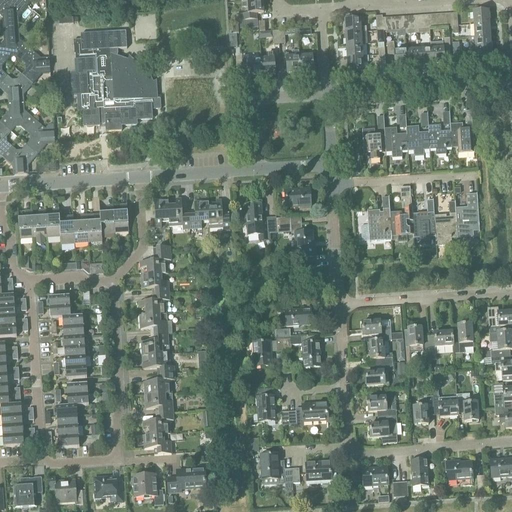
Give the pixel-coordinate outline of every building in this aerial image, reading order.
[(18,18),(28,7),(19,0),(13,0),(12,3),(7,3),(3,0),(0,0),(0,15),(3,18),(4,30),(19,29),(18,18)] [(263,2),(247,3),(242,3),(242,9),(248,8),(248,15),(243,15),(243,22),(245,22),(258,21),(257,14),(263,14),(263,13),(265,13),(265,7),(263,7),(263,2)] [(474,26),(489,25),(488,12),(473,13),(474,26)] [(451,27),(457,27),(456,14),(447,15),(448,27),(451,27)] [(353,17),(344,17),(345,22),(344,22),(344,23),(342,23),(342,29),(344,29),(345,34),(366,32),(366,28),(360,28),(360,21),(353,21),(353,17)] [(474,38),(490,37),(489,25),(474,26),(474,38)] [(21,61),(31,50),(20,40),(19,29),(4,30),(5,42),(0,46),(0,56),(6,62),(10,58),(16,57),(21,61)] [(346,46),(361,45),(367,45),(366,32),(345,34),(346,46)] [(76,74),(71,74),(71,81),(72,97),(77,97),(78,113),(83,113),(84,128),(100,127),(100,125),(106,125),(106,133),(122,132),(122,127),(137,127),(137,122),(152,121),(152,111),(161,110),(160,100),(158,100),(157,82),(153,83),(145,67),(143,69),(129,58),(128,61),(126,60),(118,57),(118,55),(118,50),(127,50),(126,33),(110,34),(81,36),(81,41),(73,41),(74,57),(75,57),(75,62),(76,74)] [(237,35),(233,35),(229,35),(230,46),(237,46),(237,35)] [(469,51),(491,49),(490,37),(474,38),(468,38),(469,51)] [(430,50),(431,66),(444,65),(443,52),(450,52),(449,39),(442,40),(442,43),(430,44),(430,50)] [(407,68),(406,52),(394,53),(393,43),(386,44),(387,56),(394,55),(395,68),(407,68)] [(346,59),(362,58),(361,45),(346,46),(346,59)] [(491,62),(491,49),(469,51),(469,57),(476,56),(476,63),(491,62)] [(22,75),(33,85),(42,75),(50,74),(50,72),(49,59),(42,59),(31,50),(21,61),(25,65),(25,71),(22,75)] [(419,67),(431,66),(430,50),(418,51),(419,67)] [(407,68),(419,67),(418,51),(406,52),(407,68)] [(454,52),(453,52),(453,64),(461,64),(460,51),(459,51),(454,52)] [(286,55),(287,76),(300,75),(299,57),(299,52),(292,53),(292,55),(286,55)] [(260,60),(262,77),(275,76),(273,54),(267,55),(267,60),(260,60)] [(299,57),(300,75),(313,74),(312,56),(299,57)] [(262,77),(260,60),(248,61),(248,57),(242,57),(242,67),(247,66),(248,78),(262,77)] [(348,71),(348,78),(357,77),(357,71),(363,70),(362,63),(368,63),(368,57),(362,58),(346,59),(347,71),(348,71)] [(23,96),(33,85),(22,75),(17,81),(12,81),(7,77),(0,84),(0,89),(8,97),(9,104),(24,103),(23,96)] [(217,123),(216,105),(197,106),(197,103),(210,102),(208,76),(194,77),(195,93),(171,94),(172,112),(198,111),(199,124),(217,123)] [(25,132),(35,121),(24,111),(24,103),(9,104),(9,112),(0,122),(0,123),(11,133),(15,128),(21,129),(25,132)] [(450,132),(452,149),(458,149),(458,155),(474,154),(471,113),(466,113),(467,131),(462,131),(462,125),(450,126),(450,132)] [(26,146),(38,156),(46,146),(55,145),(54,130),(46,130),(35,121),(25,132),(30,136),(30,141),(26,146)] [(6,138),(11,133),(0,123),(0,156),(2,158),(12,148),(7,143),(6,138)] [(452,149),(450,132),(440,133),(440,126),(428,127),(429,134),(430,151),(436,150),(436,156),(446,156),(445,150),(452,149)] [(430,151),(429,134),(418,134),(417,128),(406,129),(406,135),(407,152),(413,152),(414,158),(424,157),(423,151),(430,151)] [(407,152),(406,135),(396,136),(396,129),(384,130),(384,136),(386,154),(392,153),(392,159),(402,158),(401,153),(407,152)] [(386,154),(384,136),(375,137),(374,130),(362,131),(363,155),(370,155),(370,160),(380,160),(380,154),(386,154)] [(28,167),(38,156),(26,146),(22,151),(17,152),(12,148),(2,158),(13,168),(13,176),(29,175),(28,167)] [(309,191),(286,193),(287,209),(299,209),(300,214),(311,214),(310,208),(309,191)] [(391,234),(390,214),(389,198),(382,199),(383,218),(380,218),(380,211),(367,212),(369,236),(375,235),(376,242),(386,241),(385,235),(391,234)] [(190,231),(189,214),(183,214),(182,200),(176,201),(176,207),(169,208),(170,222),(170,228),(183,228),(183,231),(190,231)] [(170,222),(169,208),(168,201),(155,202),(157,229),(163,229),(162,222),(170,222)] [(209,209),(210,223),(210,230),(224,229),(224,231),(230,231),(229,216),(223,216),(222,202),(216,203),(216,205),(209,205),(209,209)] [(413,236),(412,216),(411,202),(404,203),(405,220),(402,220),(402,214),(390,214),(391,234),(391,237),(398,237),(398,243),(407,243),(407,237),(413,236)] [(435,238),(434,217),(433,202),(426,202),(428,221),(425,221),(424,215),(412,216),(413,236),(414,239),(419,239),(420,245),(429,244),(429,238),(435,238)] [(209,209),(209,205),(209,203),(195,204),(195,213),(189,214),(190,231),(203,230),(202,223),(210,223),(209,209)] [(457,233),(456,209),(455,203),(449,203),(450,218),(447,219),(447,216),(434,217),(435,238),(435,241),(442,240),(442,246),(452,245),(451,240),(458,239),(457,233)] [(114,212),(116,234),(129,233),(127,206),(121,206),(121,212),(114,212)] [(277,227),(276,220),(276,219),(262,219),(261,206),(242,208),(243,220),(247,219),(248,232),(248,237),(263,236),(263,231),(267,231),(268,235),(277,234),(277,227)] [(116,234),(114,212),(114,207),(108,207),(108,213),(101,213),(101,216),(102,235),(116,234)] [(456,209),(457,233),(463,233),(463,239),(473,238),(473,232),(480,231),(478,214),(468,215),(468,208),(456,209)] [(61,238),(60,224),(59,210),(52,211),(53,216),(46,216),(47,239),(61,238)] [(47,239),(46,216),(45,211),(39,212),(39,217),(32,217),(34,240),(47,239)] [(34,240),(32,217),(32,212),(25,213),(26,218),(18,219),(20,241),(34,240)] [(103,243),(102,235),(101,216),(94,216),(95,221),(87,222),(89,244),(103,243)] [(75,245),(73,223),(73,217),(67,218),(67,223),(60,224),(61,238),(61,246),(75,245)] [(89,244),(87,222),(87,217),(81,217),(81,222),(73,223),(75,245),(89,244)] [(276,220),(277,227),(291,226),(290,219),(276,220)] [(302,225),(291,226),(277,227),(277,234),(296,235),(297,259),(314,258),(312,234),(302,235),(302,225)] [(147,277),(162,276),(169,275),(168,262),(172,262),(171,255),(154,256),(154,263),(140,264),(141,270),(147,269),(147,277)] [(34,265),(21,265),(22,270),(25,272),(30,274),(35,274),(34,265)] [(90,267),(81,267),(81,271),(83,271),(89,275),(90,275),(90,267)] [(152,296),(170,295),(169,282),(162,283),(162,276),(147,277),(141,277),(142,291),(152,290),(152,296)] [(146,317),(161,316),(167,315),(166,302),(170,301),(170,295),(152,296),(152,302),(139,303),(139,309),(146,309),(146,317)] [(0,306),(15,306),(14,296),(2,297),(0,296),(0,306)] [(50,309),(70,307),(70,297),(49,298),(50,309)] [(0,317),(15,316),(15,306),(0,306),(0,317)] [(62,318),(71,318),(70,307),(50,309),(50,319),(62,318)] [(511,313),(498,314),(498,309),(487,310),(489,335),(509,333),(508,328),(511,327),(511,313)] [(287,328),(311,327),(310,312),(286,313),(287,328)] [(0,327),(16,326),(15,316),(0,317),(0,327)] [(151,336),(168,335),(167,323),(161,323),(161,316),(146,317),(139,317),(140,331),(150,330),(151,336)] [(85,317),(62,318),(63,329),(86,327),(87,326),(86,318),(85,317)] [(380,323),(363,324),(364,338),(372,337),(374,337),(374,343),(381,343),(383,343),(391,342),(391,335),(390,328),(381,329),(380,323)] [(16,326),(0,327),(0,338),(17,337),(16,326)] [(452,336),(452,347),(453,355),(465,354),(464,345),(473,344),(471,326),(457,327),(458,335),(452,336)] [(86,327),(63,329),(64,339),(87,337),(88,336),(87,329),(86,327)] [(429,356),(428,335),(422,336),(421,330),(408,331),(409,349),(423,348),(423,356),(429,356)] [(276,339),(284,338),(291,338),(291,331),(276,332),(276,339)] [(492,359),(510,358),(510,352),(511,351),(511,350),(511,344),(511,343),(511,335),(511,333),(489,335),(490,345),(497,344),(498,352),(491,353),(492,359)] [(452,347),(452,336),(451,334),(428,335),(429,356),(436,355),(436,348),(452,347)] [(143,357),(163,356),(163,347),(169,347),(168,335),(151,336),(151,343),(142,343),(143,357)] [(87,337),(64,339),(64,349),(87,347),(88,346),(88,339),(87,337)] [(284,338),(284,344),(284,353),(292,352),(291,348),(302,348),(304,370),(319,369),(318,346),(307,347),(307,337),(291,338),(284,338)] [(284,338),(276,339),(277,353),(284,353),(284,344),(284,338)] [(255,369),(272,368),(270,343),(254,344),(255,369)] [(370,345),(368,345),(369,352),(371,352),(371,361),(375,361),(375,367),(393,366),(393,360),(393,355),(384,355),(383,343),(381,343),(374,343),(372,343),(370,344),(370,345)] [(87,347),(64,349),(65,359),(86,358),(88,358),(89,356),(89,349),(87,347)] [(477,365),(488,365),(488,352),(483,352),(482,358),(477,358),(477,365)] [(205,353),(198,354),(199,373),(207,373),(205,353)] [(157,376),(175,375),(174,368),(171,368),(170,355),(163,356),(143,357),(143,365),(143,370),(157,370),(157,376)] [(66,369),(87,368),(86,358),(65,359),(66,369)] [(510,358),(492,359),(492,365),(501,364),(502,379),(511,377),(511,363),(510,364),(510,358)] [(393,366),(375,367),(376,374),(366,374),(367,388),(389,387),(388,373),(394,372),(393,366)] [(87,368),(66,369),(67,380),(87,379),(87,368)] [(0,385),(8,385),(7,375),(0,375),(0,385)] [(151,396),(165,395),(172,395),(171,382),(175,382),(175,375),(157,376),(158,382),(144,383),(144,389),(151,389),(151,396)] [(0,396),(9,396),(8,385),(0,385),(0,396)] [(68,397),(89,395),(88,385),(67,386),(68,397)] [(495,411),(511,409),(511,389),(503,390),(503,397),(494,398),(495,411)] [(68,407),(77,407),(89,406),(89,395),(68,397),(68,407)] [(156,416),(173,415),(172,402),(166,403),(165,395),(151,396),(145,397),(146,411),(155,410),(156,416)] [(469,395),(456,396),(457,398),(458,417),(463,416),(464,425),(478,424),(477,405),(470,405),(469,395)] [(0,406),(1,406),(10,406),(9,396),(0,396),(0,406)] [(395,398),(368,400),(369,414),(379,413),(379,420),(396,418),(395,398)] [(457,398),(432,400),(434,418),(439,418),(439,421),(458,420),(458,417),(457,398)] [(259,423),(276,422),(275,399),(257,400),(259,423)] [(432,400),(426,400),(426,403),(420,403),(420,409),(413,409),(414,428),(427,427),(427,419),(434,418),(432,400)] [(2,417),(22,415),(21,405),(10,406),(1,406),(2,417)] [(303,412),(288,413),(289,425),(334,422),(333,418),(327,418),(327,405),(303,407),(303,412)] [(57,418),(78,417),(77,407),(68,407),(56,408),(57,418)] [(511,409),(495,411),(495,417),(505,417),(506,430),(511,429),(511,409)] [(2,427),(22,426),(22,415),(2,417),(2,427)] [(164,436),(170,435),(170,422),(173,422),(173,415),(156,416),(156,422),(143,423),(143,429),(150,429),(150,436),(150,437),(164,436)] [(58,428),(78,427),(78,417),(57,418),(58,428)] [(381,445),(396,444),(395,426),(397,426),(396,418),(379,420),(380,426),(370,426),(371,440),(381,439),(381,445)] [(3,437),(23,436),(22,426),(2,427),(3,437)] [(58,439),(79,437),(78,427),(58,428),(58,439)] [(23,436),(3,437),(4,448),(24,446),(23,436)] [(164,443),(164,436),(150,437),(150,436),(144,437),(145,451),(154,450),(155,457),(172,456),(171,443),(164,443)] [(79,437),(58,439),(59,449),(80,448),(79,437)] [(254,448),(255,440),(248,439),(247,447),(254,448)] [(278,456),(261,457),(262,486),(285,485),(284,471),(284,464),(283,463),(278,463),(278,456)] [(492,480),(511,478),(511,461),(491,463),(492,480)] [(455,462),(444,463),(445,474),(448,474),(449,482),(472,481),(471,464),(455,465),(455,462)] [(413,488),(428,487),(426,463),(412,464),(413,488)] [(178,478),(168,479),(169,493),(181,492),(181,489),(205,487),(204,473),(210,472),(210,465),(200,466),(201,470),(193,470),(193,469),(185,470),(185,471),(186,471),(185,471),(178,472),(178,478)] [(330,465),(306,466),(307,483),(307,486),(337,485),(337,475),(331,475),(330,465)] [(292,470),(284,471),(285,485),(286,485),(286,491),(294,490),(293,485),(292,470)] [(299,470),(292,470),(293,485),(294,485),(295,494),(300,494),(299,485),(299,470)] [(364,490),(387,489),(387,470),(363,472),(364,490)] [(157,491),(156,476),(134,477),(135,498),(155,497),(156,506),(164,505),(163,491),(157,491)] [(15,509),(36,508),(36,494),(43,493),(41,479),(27,479),(20,480),(20,487),(14,488),(15,509)] [(55,479),(48,479),(49,491),(55,490),(56,503),(77,502),(77,506),(85,505),(84,491),(76,491),(75,481),(55,482),(55,479)] [(111,482),(111,479),(95,480),(96,492),(95,493),(95,499),(101,498),(101,497),(110,496),(110,503),(123,502),(123,493),(121,493),(120,482),(111,482)]
